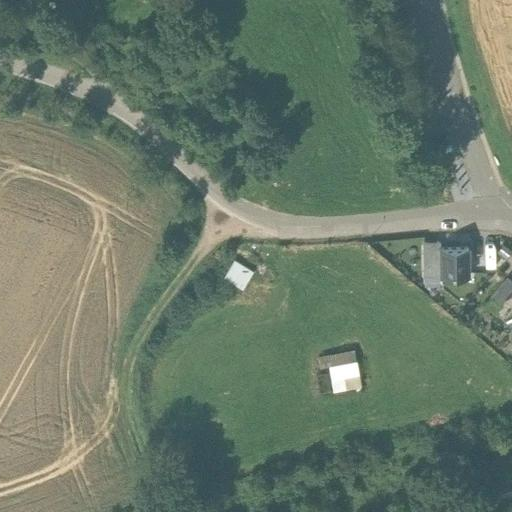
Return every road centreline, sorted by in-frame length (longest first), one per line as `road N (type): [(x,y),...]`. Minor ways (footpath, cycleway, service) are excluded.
road 1 (unclassified): [(0,67),(127,111),(249,215),(317,229),(465,217),(511,226)]
road 2 (track): [(226,198),(153,325),(146,353),(146,409),(167,511)]
